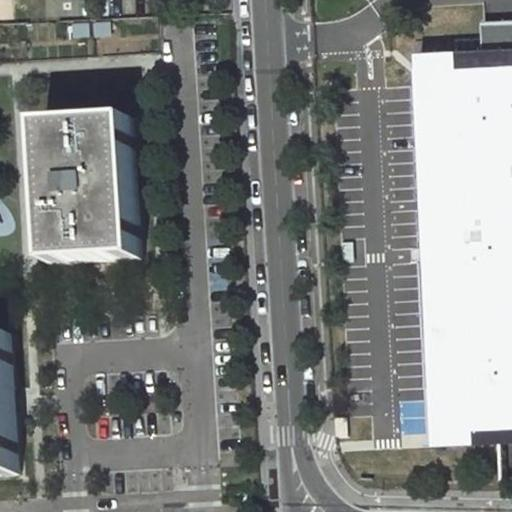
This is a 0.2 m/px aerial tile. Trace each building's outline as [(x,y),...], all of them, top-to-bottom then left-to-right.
[(511,56),(488,58),(489,76),(437,78),(444,242),(428,243),(429,260),(445,260),(450,357),(502,355),(505,423),(511,423),(511,56)] [(437,78),(489,76),(488,58),(421,60),(428,243),(444,242),(437,78)] [(412,87),(386,89),(389,138),(415,137),(412,87)] [(138,255),(130,115),(41,120),(50,260),(138,255)] [(502,355),(450,357),(445,260),(429,260),(438,443),(506,439),(505,423),(502,355)] [(0,328),(0,469),(15,468),(4,328),(0,328)]
